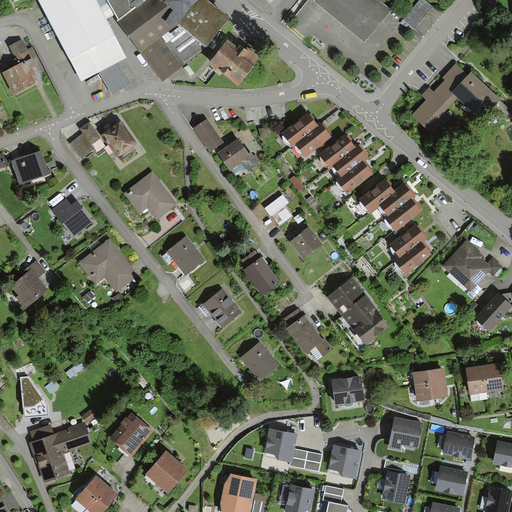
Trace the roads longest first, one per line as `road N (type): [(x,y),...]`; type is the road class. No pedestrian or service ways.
road 1 (residential): [(44,125),(241,378)]
road 2 (residential): [(160,94),(325,313)]
road 3 (residential): [(371,117),(511,230)]
road 4 (residential): [(322,76),(274,97),(160,94)]
road 5 (residential): [(371,117),(467,0)]
road 6 (residential): [(357,511),(370,433),(326,436)]
road 7 (residential): [(160,94),(131,95),(44,125)]
road 8 (residential): [(228,0),(322,76)]
